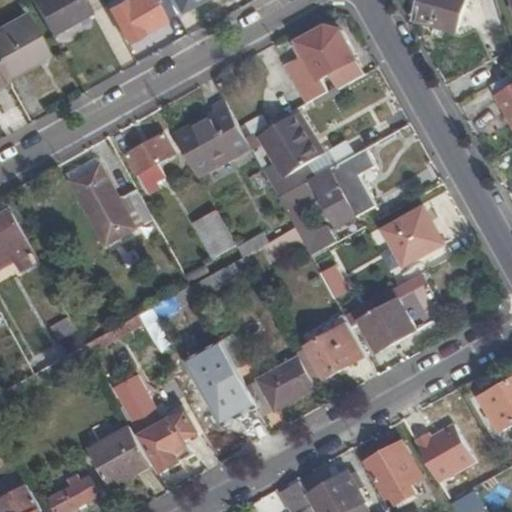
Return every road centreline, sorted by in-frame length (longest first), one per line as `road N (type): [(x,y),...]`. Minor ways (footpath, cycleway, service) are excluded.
road 1 (residential): [(184,511),(511,329)]
road 2 (residential): [(312,0),(0,175)]
road 3 (residential): [(366,0),(511,260)]
